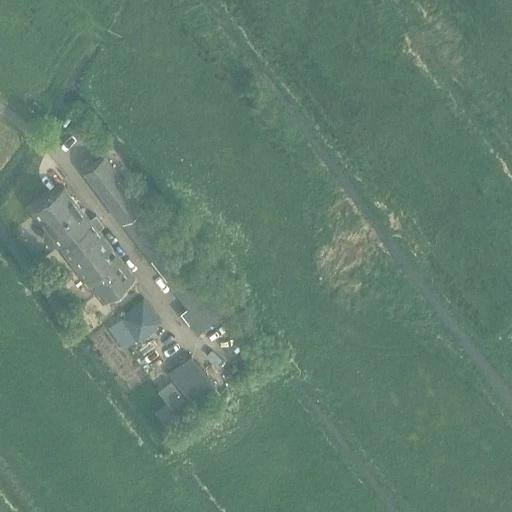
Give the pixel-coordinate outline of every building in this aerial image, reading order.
[(80,167),(82,171),(81,172),(120,224),(121,223),(189,312),(183,316),(196,332),(230,306),(217,288),(209,295),(103,156),(92,163),(89,159),(80,167)] [(63,186),(32,210),(47,229),(44,231),(44,238),(48,244),(55,244),(57,243),(102,301),(134,277),(98,230),(103,225),(95,215),(89,220),(63,186)] [(137,341),(160,322),(143,298),(120,317),(137,341)] [(125,347),(108,325),(92,337),(102,349),(99,351),(106,360),(108,358),(109,359),(125,347)] [(190,357),(168,374),(190,406),(214,389),(190,357)]
